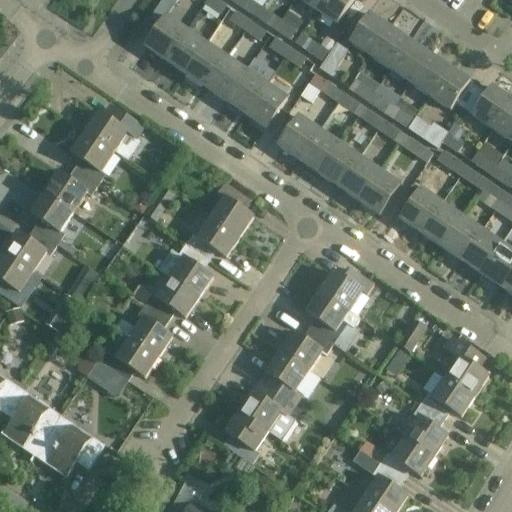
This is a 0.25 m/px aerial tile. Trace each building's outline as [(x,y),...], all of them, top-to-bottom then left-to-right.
[(216,0),(208,0),(205,7),(220,17),(227,7),(216,0)] [(237,0),(234,5),(254,19),(261,9),(247,0),(237,0)] [(296,0),(316,13),(324,0),(296,0)] [(324,0),(316,13),(337,27),(355,0),(324,0)] [(254,19),(274,32),(281,22),(261,9),(254,19)] [(244,33),(251,23),(236,13),(229,23),(244,33)] [(369,58),(388,29),(368,16),(349,44),(369,58)] [(145,48),(166,62),(187,31),(166,17),(145,48)] [(297,33),(281,22),(274,32),(290,43),(297,33)] [(251,23),(244,33),(260,44),(267,34),(251,23)] [(388,29),(369,58),(389,71),(408,43),(388,29)] [(166,62),(186,76),(207,45),(187,31),(166,62)] [(284,60),(291,50),(276,40),(269,50),(284,60)] [(408,43),(389,71),(409,85),(428,56),(408,43)] [(207,89),(227,59),(207,45),(186,76),(207,89)] [(323,66),(330,56),(315,45),(308,56),(323,66)] [(330,56),(323,66),(319,72),(335,82),(341,73),(337,70),(348,53),(337,45),(330,56)] [(291,50),(284,60),(300,71),(307,61),(291,50)] [(428,56),(409,85),(429,98),(448,70),(428,56)] [(227,59),(207,89),(226,103),(247,72),(227,59)] [(461,96),(469,84),(448,70),(429,98),(450,113),(454,107),(463,112),(469,102),(461,96)] [(247,72),(226,103),(246,116),(267,85),(247,72)] [(368,105),(374,95),(355,82),(348,92),(368,105)] [(267,85),(246,116),(267,130),(288,99),(267,85)] [(329,85),(322,95),(338,106),(345,96),(329,85)] [(491,131),(511,101),(491,88),(477,108),(469,102),(463,112),(471,117),(491,131)] [(374,95),(368,105),(388,118),(394,108),(374,95)] [(345,96),(338,106),(359,120),(365,110),(345,96)] [(511,101),(491,131),(511,144),(511,142),(511,101)] [(394,108),(388,118),(408,132),(414,121),(394,108)] [(365,110),(359,120),(378,133),(385,123),(365,110)] [(99,115),(85,135),(89,137),(114,155),(127,136),(137,143),(144,132),(115,112),(108,122),(99,115)] [(300,162),(321,132),(300,118),(280,148),(300,162)] [(437,151),(441,145),(442,144),(444,141),(430,132),(414,121),(408,132),(424,142),(423,142),(437,151)] [(385,123),(378,133),(399,146),(405,137),(385,123)] [(321,132),(300,162),(320,175),(341,145),(321,132)] [(101,174),(114,155),(89,137),(85,135),(71,155),(81,162),(75,171),(98,188),(103,181),(106,177),(101,174)] [(441,145),(457,155),(464,145),(448,135),(444,141),(442,144),(441,145)] [(419,160),(426,150),(405,137),(399,146),(419,160)] [(341,145),(320,175),(340,189),(361,159),(341,145)] [(434,156),(426,150),(419,160),(427,166),(434,156)] [(437,163),(461,179),(467,169),(444,153),(437,163)] [(489,177),(496,167),(481,158),(475,168),(489,177)] [(361,159),(340,189),(360,203),(381,172),(361,159)] [(511,178),(496,167),(489,177),(509,191),(511,186),(511,178)] [(467,169),(461,179),(476,189),(483,179),(467,169)] [(45,195),(74,215),(87,196),(90,199),(98,188),(75,171),(68,181),(59,175),(45,195)] [(380,217),(401,187),(381,172),(360,203),(380,217)] [(500,206),(507,196),(491,185),(485,196),(500,206)] [(212,221),(241,241),(255,220),(245,214),(251,204),(227,188),(220,199),(225,202),(212,221)] [(422,236),(443,205),(422,191),(401,221),(422,236)] [(34,231),(58,248),(65,237),(61,234),(74,215),(45,195),(31,215),(40,221),(34,231)] [(511,199),(507,196),(500,206),(511,213),(511,199)] [(442,249),(463,219),(443,205),(422,236),(442,249)] [(463,219),(442,249),(461,263),(482,232),(463,219)] [(171,280),(201,301),(214,280),(203,273),(216,252),(228,260),(241,241),(212,221),(199,239),(194,235),(178,258),(183,262),(171,280)] [(4,254),(34,274),(46,256),(51,259),(58,248),(34,231),(27,241),(17,235),(4,254)] [(482,232),(461,263),(481,276),(502,246),(482,232)] [(511,252),(502,246),(481,276),(501,290),(511,273),(511,252)] [(0,295),(26,313),(33,303),(20,294),(34,274),(4,254),(0,260),(0,295)] [(349,314),(350,314),(362,295),(366,298),(374,286),(350,271),(343,281),(333,274),(320,294),(349,314)] [(511,273),(501,290),(511,297),(511,273)] [(130,340),(160,360),(173,340),(163,333),(176,313),(187,321),(201,301),(171,280),(158,299),(153,296),(152,297),(144,292),(138,301),(146,307),(139,317),(144,320),(136,331),(122,321),(115,332),(129,341),(130,340)] [(310,330),(334,347),(340,337),(336,334),(343,324),(354,332),(361,322),(350,314),(349,314),(320,294),(306,314),(316,321),(310,330)] [(413,323),(397,347),(410,355),(426,332),(413,323)] [(280,354),(309,374),(322,355),(326,358),(334,347),(310,330),(303,341),(293,334),(280,354)] [(105,367),(129,384),(136,373),(146,380),(160,360),(130,340),(129,341),(117,360),(112,357),(105,367)] [(445,379),(474,399),(487,379),(478,373),(485,362),(451,340),(444,351),(458,360),(445,379)] [(259,384),(297,409),(303,399),(295,394),(309,374),(280,354),(266,374),(259,384)] [(3,437),(34,458),(45,441),(60,418),(29,398),(6,382),(0,378),(0,412),(13,422),(3,437)] [(415,403),(445,423),(451,413),(461,419),(474,399),(445,379),(432,398),(428,395),(425,400),(419,396),(415,403)] [(253,393),(239,413),(269,433),(282,443),(294,425),(288,421),(297,409),(259,384),(253,393)] [(406,439),(434,459),(447,438),(439,433),(445,423),(415,403),(409,413),(419,419),(406,439)] [(228,451),(253,467),(260,456),(255,453),(269,433),(239,413),(226,434),(236,440),(228,451)] [(34,458),(66,479),(79,461),(90,469),(104,448),(72,426),(57,449),(45,441),(34,458)] [(381,466),(405,482),(411,472),(421,479),(434,459),(406,439),(393,459),(388,455),(386,457),(366,444),(360,454),(380,467),(381,466)] [(366,499),(383,511),(397,511),(406,500),(397,494),(405,482),(381,466),(380,467),(360,454),(353,465),(378,481),(366,499)] [(142,497),(122,483),(114,495),(135,509),(142,497)] [(206,511),(197,507),(204,492),(187,483),(172,511),(206,511)] [(383,511),(366,499),(358,494),(351,504),(359,509),(357,511),(383,511)]
